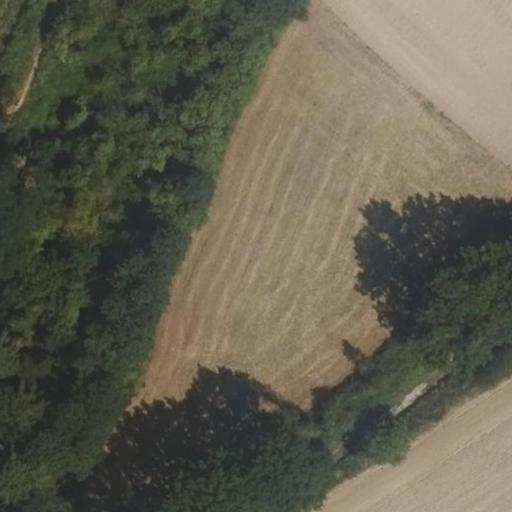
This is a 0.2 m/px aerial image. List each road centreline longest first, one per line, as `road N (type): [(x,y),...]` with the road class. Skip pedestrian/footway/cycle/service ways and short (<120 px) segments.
road 1 (track): [(253,511),(406,406),(511,306)]
road 2 (track): [(0,120),(50,0)]
